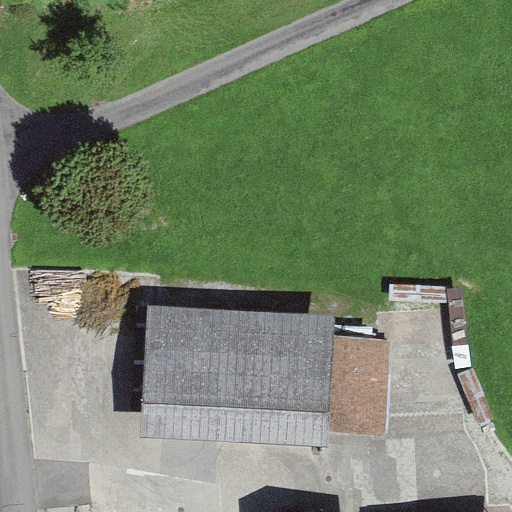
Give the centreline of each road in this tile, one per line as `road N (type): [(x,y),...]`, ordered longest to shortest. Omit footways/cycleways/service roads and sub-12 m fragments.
road 1 (track): [(373,0),(179,89),(0,145)]
road 2 (unclassified): [(18,511),(0,356)]
